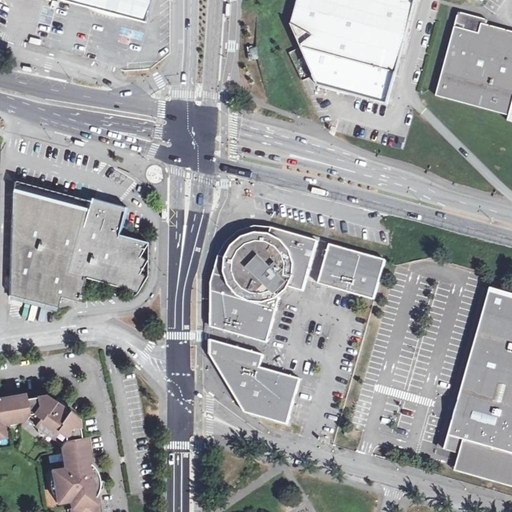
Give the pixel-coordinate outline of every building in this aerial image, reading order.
[(68,0),(105,11),(145,23),(151,0),(68,0)] [(298,0),(292,25),(302,48),(314,77),(318,87),(388,105),(411,19),(414,4),(412,0),(298,0)] [(459,19),(438,96),(510,117),(509,123),(511,124),(511,32),(482,24),(480,19),(467,16),(459,19)] [(262,56),(260,43),(250,44),(252,57),(262,56)] [(85,208),(11,191),(11,219),(11,230),(10,283),(10,296),(58,308),(61,297),(79,302),(87,278),(138,292),(148,274),(148,242),(114,233),(120,212),(121,205),(116,204),(89,197),(85,208)] [(270,236),(272,229),(256,227),(240,232),(228,242),(220,256),(227,258),(234,247),(244,238),(257,234),(266,235),(270,236)] [(272,229),(270,236),(283,241),(292,252),(296,265),(294,278),(290,288),(297,290),(304,292),(318,241),(303,237),(272,229)] [(272,300),(281,298),(288,291),(290,288),(294,278),(296,265),(292,252),(283,241),(270,236),(266,235),(257,234),(244,238),(234,247),(227,258),(227,266),(229,278),(235,290),(245,297),(254,301),(263,302),(272,300)] [(359,252),(330,245),(319,284),(375,300),(387,261),(359,252)] [(227,266),(227,258),(220,256),(218,264),(212,283),(212,293),(278,309),(281,298),(272,300),(263,302),(254,301),(245,297),(235,290),(229,278),(227,266)] [(460,454),(464,440),(449,436),(455,409),(491,290),(484,288),(439,448),(460,454)] [(511,296),(491,290),(455,409),(449,436),(464,440),(511,453),(511,296)] [(212,310),(244,319),(273,326),(275,318),(278,309),(212,293),(212,310)] [(211,327),(240,335),(244,319),(212,310),(211,327)] [(273,326),(244,319),(240,335),(268,343),(270,335),(273,326)] [(211,340),(211,356),(239,364),(243,349),(211,340)] [(243,349),(239,364),(211,356),(246,413),(259,417),(265,395),(272,371),(265,369),(261,368),(264,356),(243,349)] [(291,377),(272,371),(265,395),(294,403),(301,380),(291,377)] [(26,416),(23,399),(22,395),(0,398),(0,437),(2,437),(0,424),(22,421),(26,416)] [(265,395),(259,417),(288,425),(292,410),(294,403),(265,395)] [(61,441),(78,439),(75,419),(64,411),(64,410),(64,408),(64,407),(63,406),(63,404),(62,403),(62,402),(61,401),(59,399),(54,404),(43,396),(23,399),(26,416),(35,423),(52,435),(61,441)] [(78,439),(61,441),(58,445),(62,468),(50,470),(55,502),(68,501),(69,511),(95,511),(93,496),(93,495),(89,492),(89,489),(93,488),(93,482),(92,477),(86,478),(85,468),(87,465),(83,439),(78,439)] [(511,453),(464,440),(459,461),(456,471),(511,486),(511,453)]
